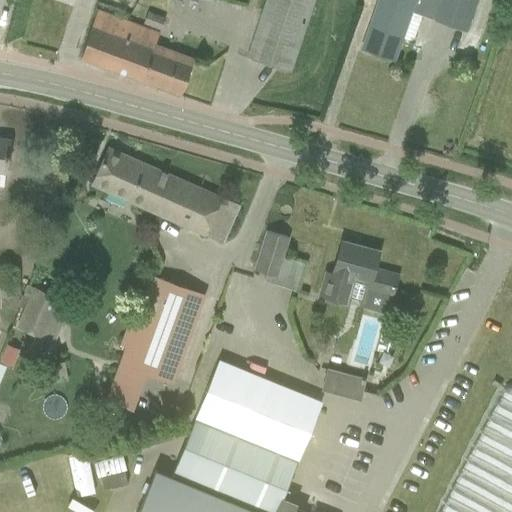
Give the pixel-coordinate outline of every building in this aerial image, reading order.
[(266,0),(247,58),(290,72),(314,0),(266,0)] [(379,0),(361,49),(394,60),(402,37),(412,41),(421,15),(432,19),(432,20),(465,32),(476,0),(379,0)] [(158,31),(98,9),(80,58),(181,95),(194,58),(154,43),(158,31)] [(165,18),(147,12),(143,24),(160,30),(165,18)] [(0,139),(0,186),(3,187),(5,172),(9,140),(0,139)] [(238,206),(108,149),(92,185),(222,243),(238,206)] [(287,238),(267,231),(255,269),(275,275),(287,238)] [(324,273),(318,296),(324,298),(345,304),(352,277),(365,281),(359,300),(358,306),(384,314),(389,295),(391,296),(397,275),(374,268),(378,254),(341,243),(335,263),(332,275),(324,273)] [(172,384),(205,294),(150,274),(132,324),(127,322),(119,345),(124,347),(104,400),(132,410),(145,374),(172,384)] [(33,287),(16,327),(54,343),(71,304),(33,287)] [(7,345),(0,361),(0,362),(11,367),(18,350),(7,345)] [(196,417),(172,474),(171,476),(155,470),(137,511),(319,511),(315,510),(313,511),(304,511),(296,509),(299,503),(283,497),(298,459),(322,403),(233,366),(219,361),(196,417)] [(328,370),(322,389),(340,394),(359,399),(364,380),(345,375),(328,370)] [(95,448),(79,449),(81,494),(98,493),(95,448)] [(72,455),(57,457),(61,484),(76,481),(72,455)] [(106,471),(130,469),(129,459),(105,461),(106,471)]
